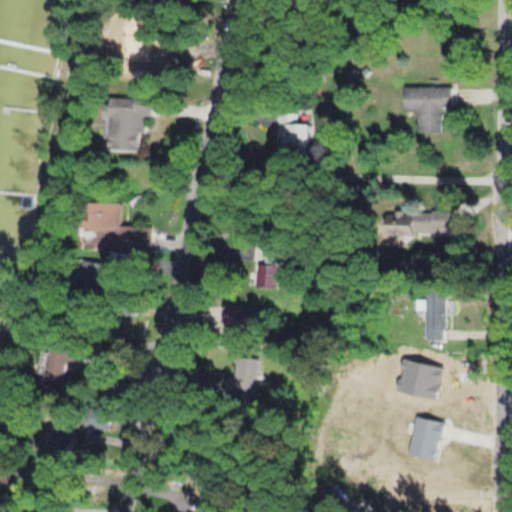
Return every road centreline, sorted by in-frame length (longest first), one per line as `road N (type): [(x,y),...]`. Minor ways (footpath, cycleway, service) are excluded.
road 1 (residential): [(129,511),(240,0)]
road 2 (residential): [(500,511),(505,0)]
road 3 (residential): [(511,175),(202,181)]
